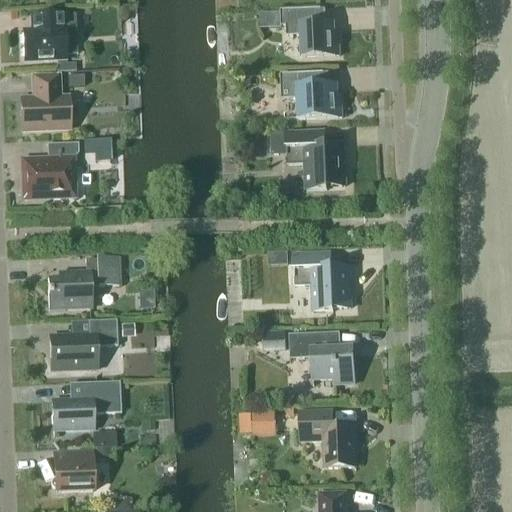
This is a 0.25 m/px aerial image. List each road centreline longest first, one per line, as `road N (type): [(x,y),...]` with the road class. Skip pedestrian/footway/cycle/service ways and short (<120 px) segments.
road 1 (residential): [(426,511),(416,245),(421,170)]
road 2 (unclassified): [(421,170),(437,68),(436,0)]
road 3 (residential): [(5,511),(0,372)]
